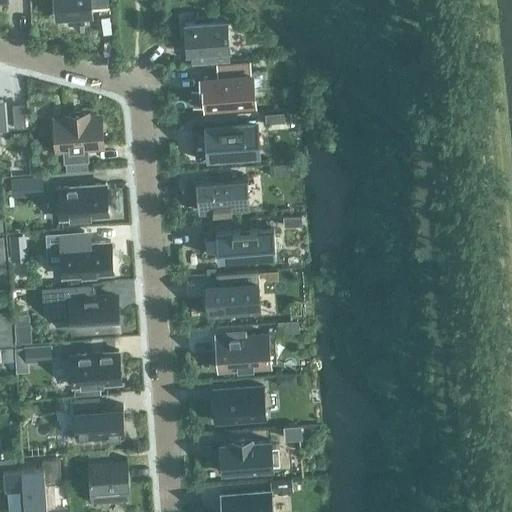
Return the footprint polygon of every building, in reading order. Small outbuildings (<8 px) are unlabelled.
[(89,0),(55,0),(57,18),(90,15),(89,0)] [(196,50),(197,62),(229,59),(228,47),(229,47),(228,30),(227,18),(210,20),(209,16),(195,17),(196,21),(185,22),(188,50),(196,50)] [(206,105),(254,102),(252,79),(252,72),(251,72),(250,60),(224,63),(225,74),(202,76),(203,90),(205,90),(206,105)] [(284,121),(283,110),(265,112),(266,122),(284,121)] [(56,150),(63,149),(64,161),(88,159),(88,147),(100,147),(97,115),(88,115),(88,111),(66,113),(67,117),(54,118),(56,150)] [(213,153),(257,149),(255,122),(193,127),(196,158),(214,157),(213,153)] [(271,175),(286,173),(284,163),(270,165),(271,175)] [(198,179),(198,181),(198,182),(200,211),(212,210),(212,212),(213,213),(232,211),(232,210),(232,209),(248,207),(247,186),(246,177),(246,175),(230,177),(230,172),(230,171),(215,172),(215,173),(214,178),(198,179)] [(43,190),(42,176),(26,178),(27,192),(43,190)] [(59,186),(61,218),(109,214),(106,182),(59,186)] [(216,230),(218,258),(276,253),(274,226),(216,230)] [(84,230),(63,232),(60,232),(63,276),(113,272),(111,240),(85,242),(84,230)] [(28,231),(11,231),(11,258),(28,258),(28,231)] [(243,312),(261,311),(258,271),(258,270),(216,273),(216,274),(217,284),(206,285),(207,295),(206,295),(208,314),(207,314),(207,315),(243,312)] [(73,329),(117,326),(115,294),(97,295),(97,294),(93,295),(92,282),(41,286),(42,301),(71,299),(73,329)] [(30,322),(15,323),(16,341),(31,340),(30,322)] [(0,343),(12,342),(11,330),(0,330),(0,343)] [(219,369),(270,365),(268,333),(217,337),(219,369)] [(26,346),(26,360),(51,358),(50,344),(26,346)] [(73,353),(72,353),(71,353),(74,386),(75,386),(75,385),(76,385),(107,383),(120,382),(122,382),(119,350),(118,350),(73,353)] [(216,420),(266,417),(264,399),(263,385),(213,389),(216,420)] [(99,392),(72,394),(76,436),(125,432),(123,400),(100,402),(99,392)] [(284,426),(285,438),(301,437),(300,425),(284,426)] [(280,464),(279,444),(271,445),(271,440),(253,441),(252,438),(232,440),(233,443),(221,444),(222,456),(218,457),(219,469),(223,469),(223,472),(257,470),(273,469),(272,465),(280,464)] [(127,457),(87,460),(90,500),(130,497),(127,457)] [(43,464),(3,467),(5,489),(23,488),(24,511),(47,511),(46,486),(62,485),(60,458),(42,459),(43,464)] [(274,479),(275,489),(293,487),(292,478),(274,479)] [(272,511),(272,504),(271,489),(270,489),(270,490),(223,493),(221,493),(222,511),(272,511)]
